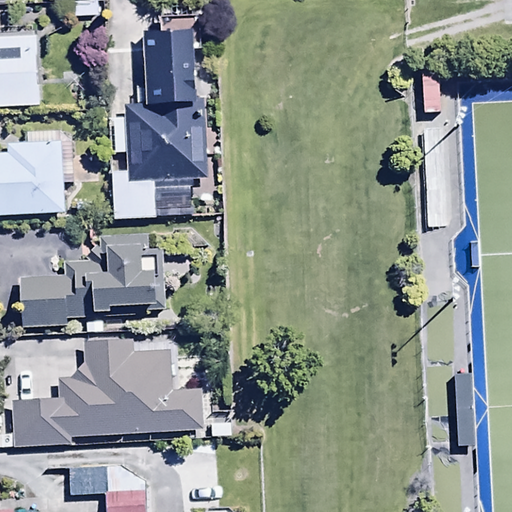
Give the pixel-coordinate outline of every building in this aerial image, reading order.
[(153,207),(185,206),(185,189),(192,189),(192,181),(204,181),(202,101),(195,101),(195,50),(200,50),(199,15),(157,16),(158,29),(143,29),(144,104),(124,105),(124,118),(111,119),(112,157),(126,156),(126,172),(112,172),(112,226),(154,225),(153,207)] [(0,107),(37,105),(33,38),(0,39),(0,107)] [(0,137),(0,197),(67,195),(64,124),(12,125),(13,137),(0,137)] [(444,132),(424,132),(427,232),(447,231),(444,132)] [(161,250),(147,251),(146,236),(99,238),(100,250),(88,251),(89,261),(61,262),(62,277),(17,279),(19,332),(66,330),(65,320),(148,317),(147,314),(164,313),(161,250)] [(70,450),(70,439),(202,432),(200,392),(169,394),(167,354),(131,356),(130,343),(83,345),(84,364),(69,381),(58,381),(58,402),(11,403),(13,451),(70,450)] [(468,376),(453,376),(456,449),(471,449),(468,376)] [(67,498),(103,497),(103,511),(145,511),(144,486),(120,469),(67,470),(67,498)]
